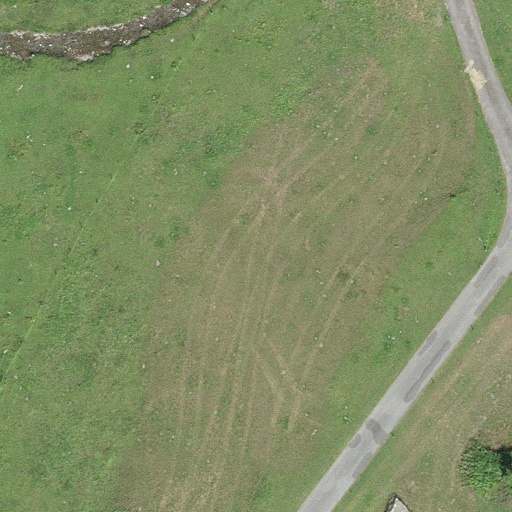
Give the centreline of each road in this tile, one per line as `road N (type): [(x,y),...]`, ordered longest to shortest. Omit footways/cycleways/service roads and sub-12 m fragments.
road 1 (track): [(511,250),(315,511)]
road 2 (track): [(511,176),(447,0)]
